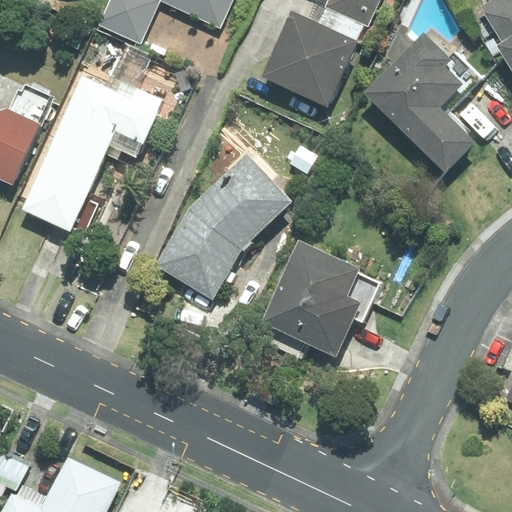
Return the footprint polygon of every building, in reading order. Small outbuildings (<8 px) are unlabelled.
[(117,0),(106,25),(147,45),(168,0),(226,27),(238,0),(117,0)] [(334,0),(329,11),(369,30),(372,25),(375,26),(386,0),(334,0)] [(511,0),(496,0),(485,7),(511,50),(511,0)] [(307,12),(277,76),(340,106),(369,43),(364,40),(369,30),(329,11),(325,21),(307,12)] [(376,91),(456,172),(488,141),(453,105),(476,82),(458,65),(465,59),(437,31),(376,91)] [(96,79),(35,211),(81,232),(129,130),(155,142),(169,113),(96,79)] [(0,172),(25,184),(54,123),(20,106),(12,108),(0,101),(0,172)] [(222,297),(251,250),(303,203),(261,157),(202,211),(169,264),(222,297)] [(372,271),(316,245),(278,322),(348,356),(373,305),(359,299),(372,271)] [(36,465),(6,451),(0,464),(0,491),(9,496),(14,485),(24,490),(36,465)] [(111,511),(126,483),(78,459),(55,506),(26,493),(16,511),(111,511)]
